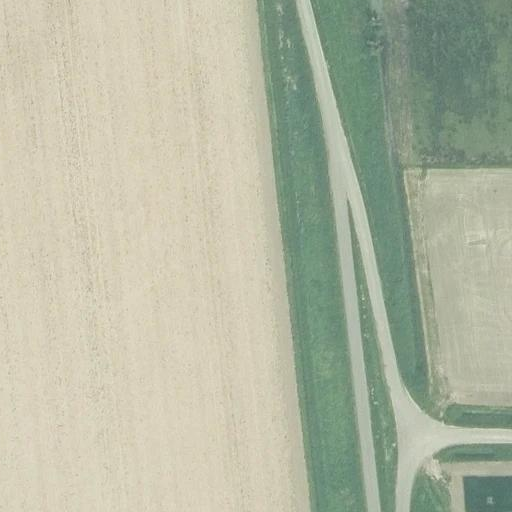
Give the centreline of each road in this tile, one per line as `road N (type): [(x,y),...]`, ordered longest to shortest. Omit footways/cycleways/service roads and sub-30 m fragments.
road 1 (unclassified): [(330,144),(373,511)]
road 2 (unclassified): [(414,433),(396,399),(352,182),(330,144)]
road 3 (unclassified): [(330,144),(301,0)]
